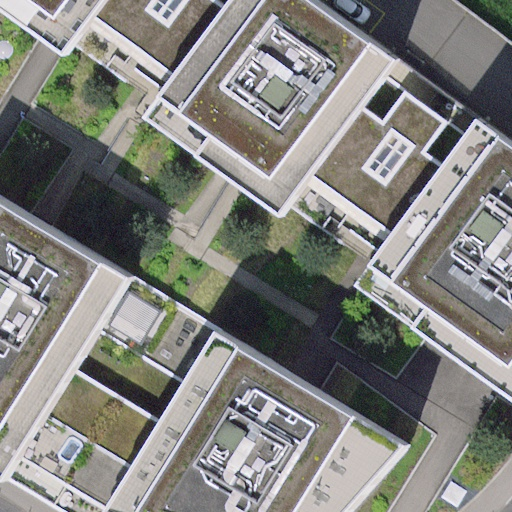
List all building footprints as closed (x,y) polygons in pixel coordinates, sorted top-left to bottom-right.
[(103,0),(0,0),(0,7),(64,54),(72,43),(103,0)] [(103,0),(72,43),(156,101),(229,0),(103,0)] [(397,58),(317,0),(229,0),(156,101),(144,117),(281,217),(290,205),(397,58)] [(397,58),(290,205),(365,255),(373,261),(478,118),(397,58)] [(511,142),(478,118),(373,261),(355,285),(457,360),(511,399),(511,142)] [(131,278),(0,197),(0,473),(7,478),(131,278)] [(105,511),(218,329),(131,278),(7,478),(63,511),(105,511)] [(352,511),(412,447),(218,329),(105,511),(352,511)]
